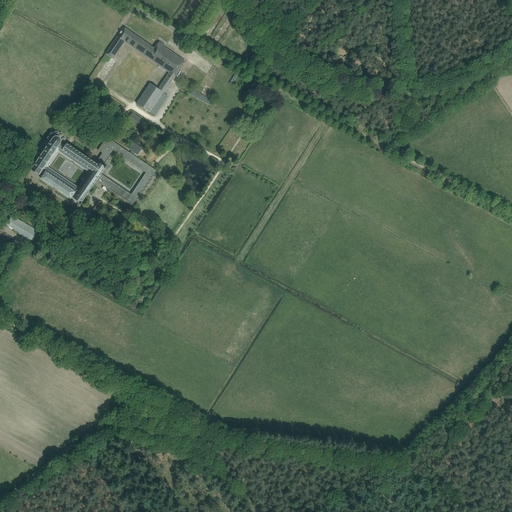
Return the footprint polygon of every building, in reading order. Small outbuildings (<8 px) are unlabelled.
[(111,45),(105,53),(114,59),(125,42),(169,73),(175,77),(183,66),(185,62),(164,47),(165,45),(159,41),(154,48),(124,27),(117,37),(111,45)] [(150,83),(137,103),(149,112),(163,92),(164,93),(175,77),(169,73),(158,88),(150,83)] [(210,105),(213,101),(192,89),(190,94),(210,105)] [(127,120),(137,127),(142,119),(132,113),(127,120)] [(79,202),(78,203),(79,205),(80,205),(81,205),(82,205),(82,204),(82,203),(82,202),(97,181),(104,186),(102,188),(107,192),(109,189),(133,205),(135,202),(138,201),(137,199),(140,197),(139,195),(143,194),(142,191),(145,190),(144,188),(148,187),(147,185),(150,183),(149,181),(153,179),(151,177),(155,176),(157,177),(160,172),(134,155),(135,154),(138,155),(143,148),(134,142),(129,149),(131,151),(130,153),(107,137),(98,150),(102,153),(96,162),(67,143),(66,142),(65,140),(66,139),(65,136),(63,135),(63,134),(61,132),(59,132),(58,131),(55,131),(54,132),(52,133),(50,134),(50,136),(49,136),(27,166),(42,176),(41,178),(71,199),(72,197),(79,202)] [(92,211),(95,213),(102,203),(99,201),(92,211)] [(13,215),(7,224),(20,232),(19,233),(28,238),(28,237),(32,240),(37,230),(13,215)] [(137,298),(134,302),(139,307),(142,302),(137,298)]
